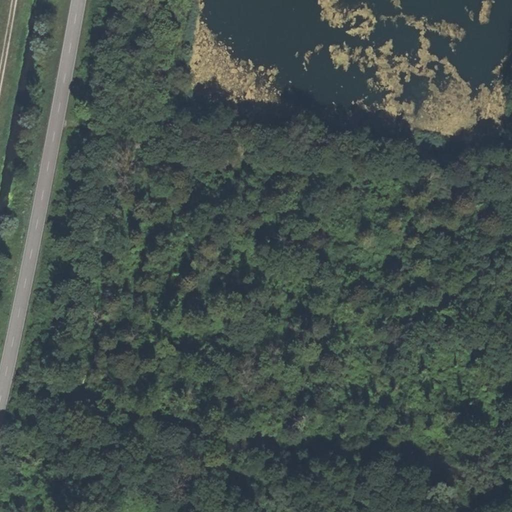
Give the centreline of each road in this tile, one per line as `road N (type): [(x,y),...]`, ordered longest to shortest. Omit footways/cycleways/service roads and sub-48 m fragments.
road 1 (tertiary): [(81,0),(0,401)]
road 2 (track): [(511,432),(449,412),(511,328)]
